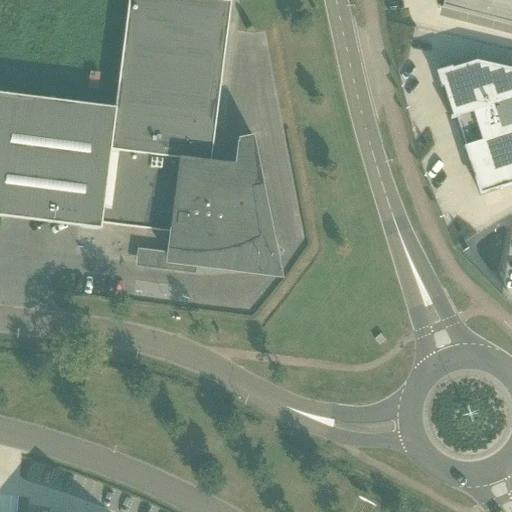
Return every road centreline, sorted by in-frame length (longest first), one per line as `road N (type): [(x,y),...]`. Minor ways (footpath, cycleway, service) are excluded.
road 1 (unknown): [(21,323),(28,266),(45,251),(219,281),(271,274),(296,254),(297,209),(255,46)]
road 2 (unclassified): [(0,320),(125,337),(313,419)]
road 3 (secondary): [(414,280),(376,159),(343,0)]
road 4 (unclassified): [(208,511),(0,426)]
